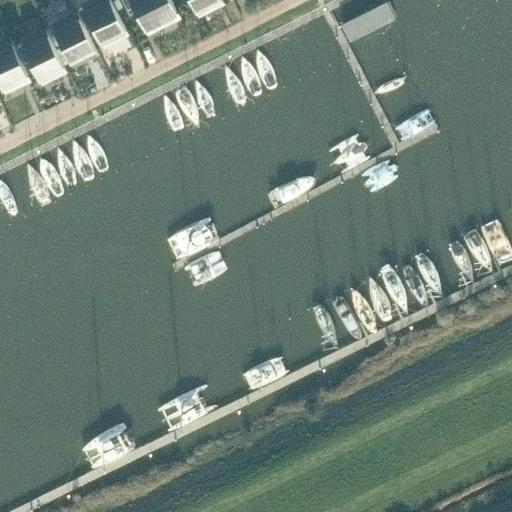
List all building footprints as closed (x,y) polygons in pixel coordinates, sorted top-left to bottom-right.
[(85,5),(80,8),(87,23),(93,20),(104,43),(105,42),(104,41),(125,30),(126,32),(128,31),(112,0),(93,0),(86,4),(85,2),(84,3),(85,5)] [(124,0),(130,12),(137,8),(148,30),(149,29),(149,27),(177,13),(178,15),(179,14),(172,0),(124,0)] [(193,0),(199,12),(201,11),(200,9),(218,0),(221,0),(222,1),(223,0),(193,0)] [(55,21),(53,22),(73,62),(75,62),(74,60),(95,50),(96,51),(97,51),(77,10),(76,11),(76,13),(55,23),(55,21)] [(24,43),(19,46),(26,61),(31,58),(42,80),(44,79),(43,77),(64,67),(65,69),(66,68),(46,28),(45,28),(46,30),(25,41),(24,39),(22,40),(24,43)] [(0,76),(5,89),(7,88),(6,86),(27,76),(28,78),(30,77),(11,36),(9,37),(10,39),(0,43),(0,76)]
